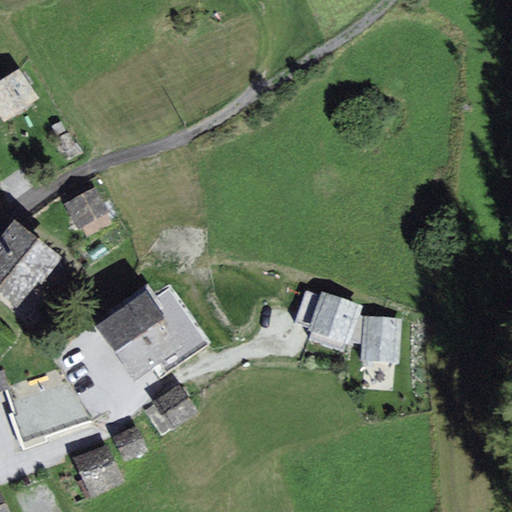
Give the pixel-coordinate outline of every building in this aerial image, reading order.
[(26,81),(19,72),(0,84),(0,109),(5,116),(35,96),(26,81)] [(92,190),(70,203),(87,232),(109,220),(92,190)] [(56,258),(16,224),(0,243),(0,246),(4,250),(0,255),(0,286),(19,302),(56,258)] [(145,294),(102,325),(136,374),(172,348),(154,323),(162,318),(145,294)] [(358,306),(326,294),(313,327),(345,340),(358,306)] [(397,320),(367,318),(365,357),(394,360),(397,320)] [(193,412),(177,389),(160,400),(176,423),(193,412)] [(144,449),(135,430),(117,438),(126,457),(144,449)] [(119,480),(105,448),(79,459),(93,492),(119,480)]
